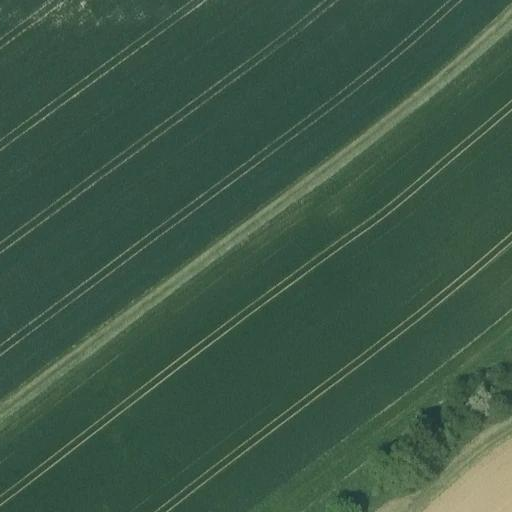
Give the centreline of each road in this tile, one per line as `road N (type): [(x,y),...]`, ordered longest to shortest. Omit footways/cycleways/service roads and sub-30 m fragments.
road 1 (track): [(511,6),(323,170),(0,415)]
road 2 (track): [(399,511),(511,414)]
